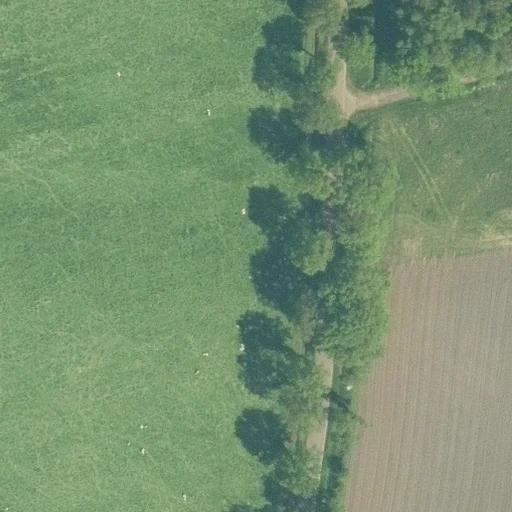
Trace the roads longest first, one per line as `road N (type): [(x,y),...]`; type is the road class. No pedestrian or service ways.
road 1 (tertiary): [(302,511),(326,284),(336,0)]
road 2 (track): [(511,63),(333,104)]
